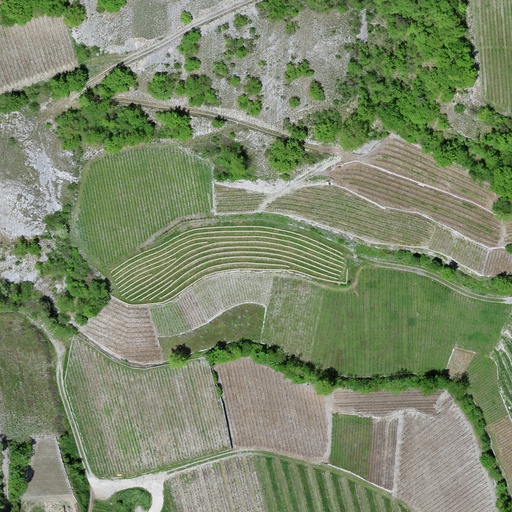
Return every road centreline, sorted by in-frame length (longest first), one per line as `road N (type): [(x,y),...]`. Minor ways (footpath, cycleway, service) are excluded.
road 1 (track): [(251,0),(128,60),(80,88),(74,102),(199,112),(338,151),(342,158),(273,191)]
road 2 (track): [(153,511),(157,492),(146,482),(101,485),(90,477),(51,334)]
